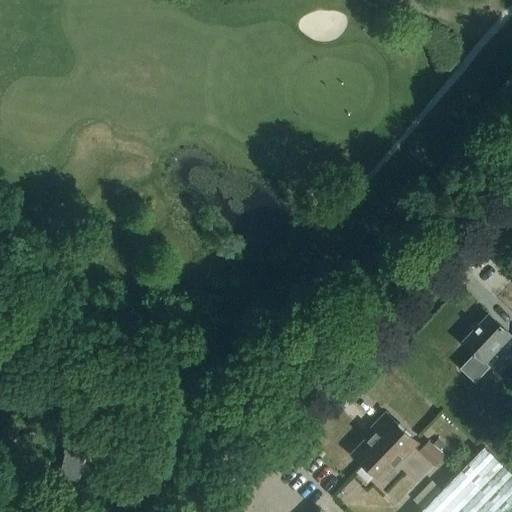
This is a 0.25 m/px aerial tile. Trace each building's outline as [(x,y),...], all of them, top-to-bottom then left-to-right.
[(511,332),(488,312),(462,340),(472,349),(471,350),(474,353),(474,352),(484,361),(511,332)] [(416,441),(386,411),(372,426),(375,428),(352,451),(376,474),(398,451),(403,455),(416,441)] [(427,422),(420,436),(442,447),(449,433),(427,422)] [(71,431),(65,452),(47,447),(44,458),(62,463),(59,475),(79,480),(90,436),(85,435),(87,429),(73,426),(72,431),(71,431)] [(511,511),(511,471),(484,444),(418,511),(324,511),(320,508),(316,511),(511,511)]
